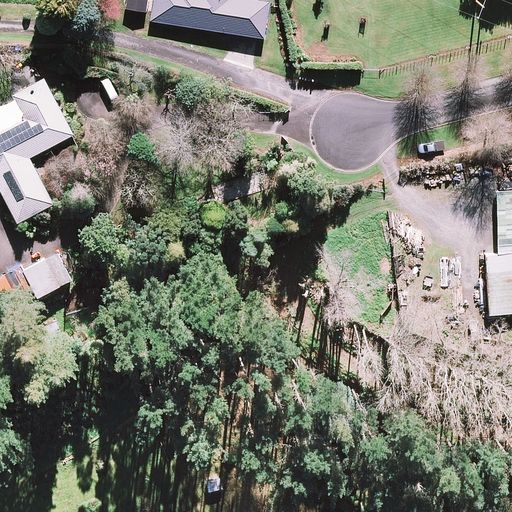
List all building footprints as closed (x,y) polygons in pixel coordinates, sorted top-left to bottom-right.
[(153,0),(150,20),(262,36),(268,1),(261,0),(153,0)] [(13,98),(0,104),(0,124),(1,127),(0,128),(0,189),(16,220),(52,201),(28,156),(71,133),(41,76),(10,92),(13,98)] [(496,251),(511,250),(511,190),(494,191),(496,251)] [(511,250),(496,251),(486,251),(488,312),(511,310),(511,250)] [(59,286),(44,258),(23,268),(38,297),(59,286)]
